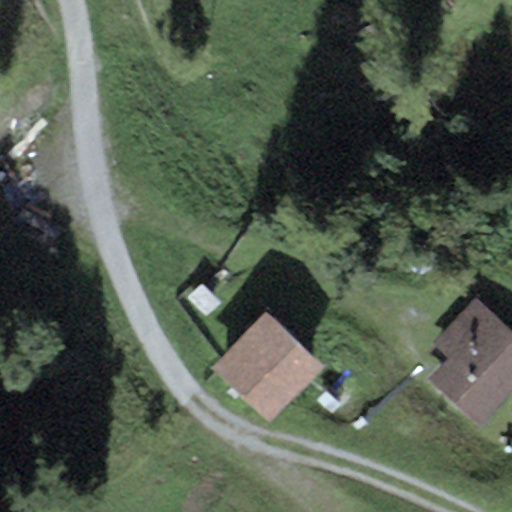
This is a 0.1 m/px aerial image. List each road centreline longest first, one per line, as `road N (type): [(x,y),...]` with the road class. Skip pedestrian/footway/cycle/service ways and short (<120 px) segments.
road 1 (residential): [(65,0),(130,311),(192,397)]
road 2 (track): [(192,397),(456,511)]
